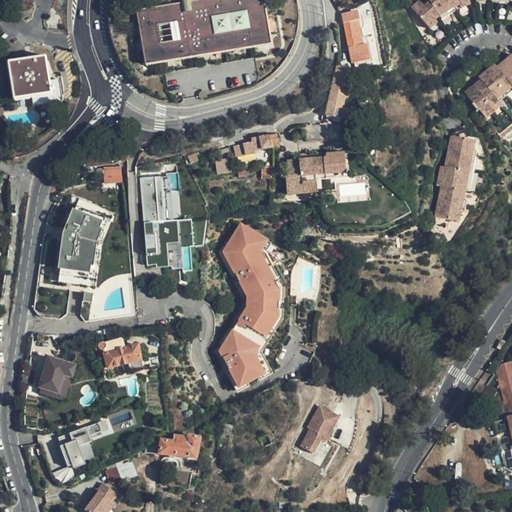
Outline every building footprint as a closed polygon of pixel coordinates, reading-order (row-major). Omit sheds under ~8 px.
[(261,0),(213,0),(190,4),(181,5),(136,13),(145,66),(269,45),(261,0)] [(420,0),(417,3),(414,0),(411,0),(406,6),(428,32),(434,27),(433,22),(456,10),(457,12),(466,8),(462,0),(420,0)] [(511,0),(472,0),(473,7),(480,7),(483,3),(508,9),(507,12),(511,13),(511,0)] [(375,58),(371,43),(359,46),(358,40),(354,21),(358,20),(356,10),(341,14),(353,64),(375,58)] [(359,46),(371,43),(370,38),(358,40),(359,46)] [(511,54),(500,64),(497,61),(483,72),(485,74),(467,87),(501,134),(511,126),(511,54)] [(17,97),(35,93),(45,91),(51,90),(49,81),(45,57),(11,64),(15,86),(17,97)] [(343,82),(347,69),(337,66),(326,115),(340,118),(349,83),(343,82)] [(45,91),(35,93),(37,105),(54,102),(53,94),(63,92),(61,79),(49,81),(51,90),(45,91)] [(53,94),(54,102),(65,100),(63,92),(53,94)] [(330,141),(330,127),(305,129),(306,143),(330,141)] [(270,136),(272,148),(279,147),(278,135),(270,136)] [(260,149),(272,148),(270,136),(251,139),(252,140),(230,146),(234,162),(262,155),(260,149)] [(461,229),(475,145),(450,141),(447,157),(444,173),(439,172),(435,192),(441,193),(435,225),(461,229)] [(0,157),(8,162),(8,158),(6,156),(2,152),(0,148),(0,157)] [(336,194),(334,175),(326,176),(326,167),(334,167),(334,175),(346,174),(345,154),(326,156),(326,160),(311,161),(311,164),(305,164),(305,161),(301,161),(287,162),(288,177),(286,178),(288,197),(336,194)] [(311,164),(311,161),(311,155),(301,156),(301,161),(305,161),(305,164),(311,164)] [(216,159),(217,174),(232,172),(230,157),(216,159)] [(263,167),(263,178),(272,177),(272,167),(263,167)] [(334,175),(334,167),(326,167),(326,176),(334,175)] [(121,184),(120,168),(104,169),(105,184),(121,184)] [(178,174),(140,177),(147,269),(193,266),(191,246),(206,244),(204,219),(181,220),(178,174)] [(100,226),(106,212),(78,201),(64,237),(58,284),(88,288),(89,272),(87,272),(88,266),(90,266),(93,244),(97,233),(95,232),(98,225),(100,226)] [(115,216),(106,212),(100,226),(98,225),(95,232),(97,233),(93,244),(90,266),(88,266),(87,272),(89,272),(88,288),(97,289),(102,246),(115,216)] [(266,243),(239,225),(228,243),(222,251),(235,274),(247,296),(246,309),(218,351),(230,388),(260,379),(253,357),(276,318),(278,293),(258,256),(266,243)] [(222,251),(228,243),(225,241),(218,251),(231,276),(235,274),(222,251)] [(92,295),(83,294),(83,304),(91,304),(92,295)] [(108,367),(122,364),(141,361),(138,346),(122,349),(122,347),(119,348),(117,340),(104,342),(102,342),(100,342),(98,344),(101,354),(104,353),(108,367)] [(73,378),(77,364),(48,356),(39,388),(42,389),(41,393),(65,400),(72,378),(73,378)] [(141,361),(122,364),(124,373),(142,369),(141,361)] [(487,377),(495,413),(511,416),(511,366),(511,365),(491,371),(487,377)] [(314,452),(321,439),(324,434),(329,437),(341,416),(321,405),(309,427),(312,428),(302,445),(314,452)] [(511,416),(495,413),(483,417),(499,475),(511,478),(511,416)] [(102,422),(58,439),(61,448),(66,446),(68,452),(76,449),(81,463),(94,458),(89,444),(92,443),(90,437),(106,430),(102,422)] [(195,459),(200,437),(189,436),(188,437),(178,436),(174,438),(173,442),(161,440),(158,454),(195,459)] [(61,448),(60,449),(68,468),(81,463),(76,449),(68,452),(66,446),(61,448)] [(121,462),(115,464),(116,467),(121,482),(136,476),(132,463),(129,464),(128,462),(122,464),(121,462)] [(121,482),(116,467),(107,470),(113,485),(121,482)] [(104,482),(99,487),(103,491),(97,496),(96,495),(84,506),(90,511),(100,511),(102,511),(112,501),(117,495),(104,482)] [(103,491),(99,487),(94,493),(96,495),(97,496),(103,491)] [(292,508),(292,493),(280,492),(280,507),(292,508)] [(108,511),(116,505),(112,501),(102,511),(108,511)]
